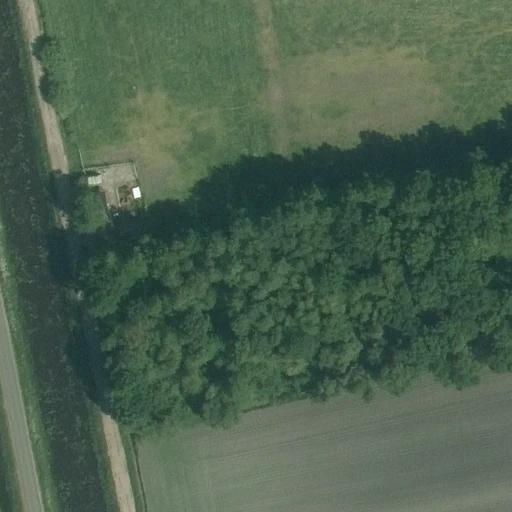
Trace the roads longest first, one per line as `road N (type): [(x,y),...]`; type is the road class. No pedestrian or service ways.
road 1 (track): [(123,511),(25,0)]
road 2 (unclassified): [(34,511),(0,338)]
